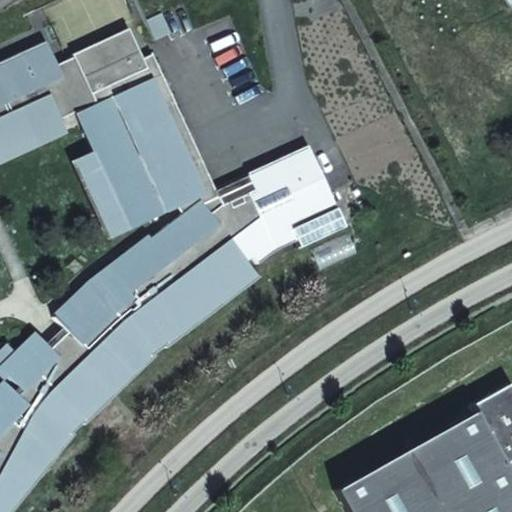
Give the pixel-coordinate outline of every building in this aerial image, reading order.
[(0,153),(61,125),(56,115),(75,106),(76,107),(91,100),(90,97),(116,85),(118,88),(152,72),(153,60),(152,56),(141,61),(137,53),(123,23),(67,50),(68,52),(51,61),(40,37),(0,55),(0,153)] [(152,56),(148,48),(137,53),(141,61),(152,56)] [(177,211),(131,246),(77,293),(52,317),(60,325),(43,342),(33,331),(13,351),(0,363),(0,367),(20,386),(15,392),(1,380),(0,381),(0,511),(7,511),(72,433),(70,432),(83,419),(85,421),(123,384),(139,369),(152,356),(150,354),(165,343),(166,345),(257,277),(238,251),(244,246),(256,263),(274,250),(296,241),(299,247),(345,227),(303,140),(243,168),(248,180),(216,195),(164,84),(152,72),(118,88),(116,85),(90,97),(91,100),(76,107),(102,165),(97,168),(123,226),(134,221),(173,203),(177,211)] [(102,165),(76,107),(70,110),(88,148),(69,157),(105,235),(123,226),(97,168),(102,165)] [(0,367),(0,363),(13,351),(3,341),(0,344),(0,376),(1,377),(6,373),(0,367)] [(331,489),(344,511),(511,511),(511,394),(506,383),(468,404),(471,410),(331,489)]
